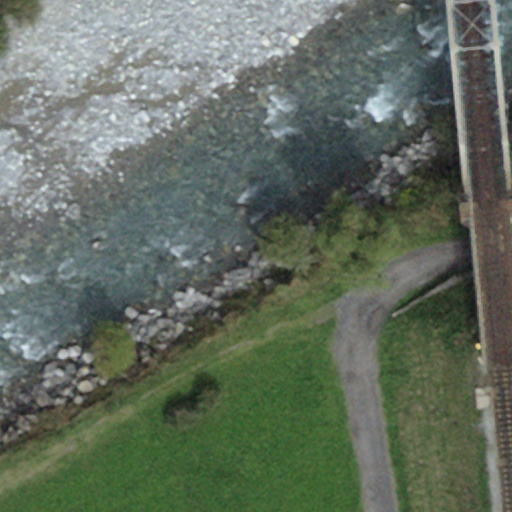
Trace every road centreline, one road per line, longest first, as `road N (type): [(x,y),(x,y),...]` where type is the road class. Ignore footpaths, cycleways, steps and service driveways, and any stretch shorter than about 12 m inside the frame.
road 1 (track): [(370,320),(348,307),(305,312),(0,483)]
road 2 (unclassified): [(511,244),(420,265),(382,295),(363,345),(379,511)]
